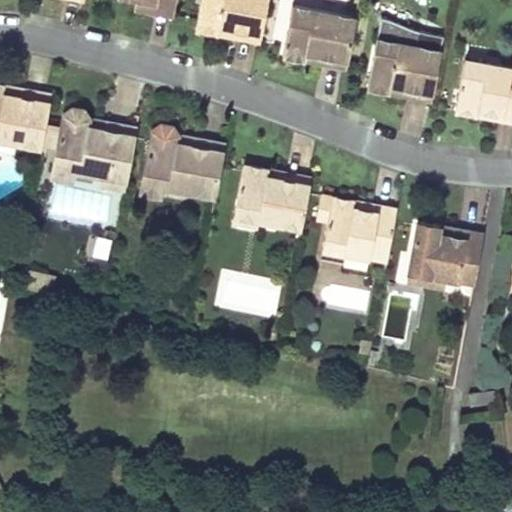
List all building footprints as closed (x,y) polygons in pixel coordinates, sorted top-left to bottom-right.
[(152,2),(141,0),(130,0),(130,8),(151,12),(152,2)] [(172,0),(141,0),(152,2),(151,12),(170,16),(172,0)] [(264,0),(197,0),(193,28),(214,32),(215,24),(229,27),(228,35),(257,41),(264,0)] [(343,66),(353,15),(288,4),(279,55),(300,59),(301,51),(315,53),(314,61),(343,66)] [(229,27),(215,24),(214,32),(228,35),(229,27)] [(377,37),(368,89),(392,93),(394,85),(407,88),(406,95),(431,100),(440,49),(377,37)] [(315,53),(301,51),(300,59),(314,61),(315,53)] [(511,67),(464,58),(453,111),(475,115),(477,105),(494,108),(491,118),(511,121),(511,67)] [(0,81),(0,136),(40,144),(48,102),(2,93),(6,83),(0,81)] [(2,93),(48,102),(50,92),(26,87),(6,83),(2,93)] [(407,88),(394,85),(392,93),(406,95),(407,88)] [(62,110),(51,161),(73,165),(98,170),(126,176),(136,125),(105,119),(104,126),(87,122),(89,115),(81,104),(70,103),(62,110)] [(477,105),(475,115),(491,118),(494,108),(477,105)] [(105,119),(89,115),(87,122),(104,126),(105,119)] [(177,130),(148,124),(138,176),(160,181),(214,193),(222,149),(175,139),(177,130)] [(194,134),(177,130),(175,139),(222,149),(223,140),(194,134)] [(73,165),(51,161),(48,172),(71,176),(73,165)] [(269,167),(241,162),(232,209),(259,215),(299,223),(308,175),(283,170),(281,178),(267,175),(269,167)] [(283,170),(269,167),(267,175),(281,178),(283,170)] [(126,176),(98,170),(96,182),(124,188),(126,176)] [(160,181),(138,176),(135,189),(157,193),(160,181)] [(353,198),(318,191),(314,213),(325,216),(321,246),(344,250),(385,257),(394,206),(368,201),(367,209),(351,207),(353,198)] [(358,199),(353,198),(351,207),(367,209),(368,201),(358,199)] [(259,215),(232,209),(230,219),(257,224),(259,215)] [(416,218),(406,267),(473,280),(482,230),(455,225),(454,231),(437,229),(438,222),(416,218)] [(448,224),(438,222),(437,229),(454,231),(455,225),(448,224)] [(344,250),(321,246),(319,256),(343,261),(344,250)] [(32,280),(30,286),(55,292),(57,286),(60,275),(34,269),(32,280)] [(469,407),(494,403),(492,387),(467,391),(469,407)]
